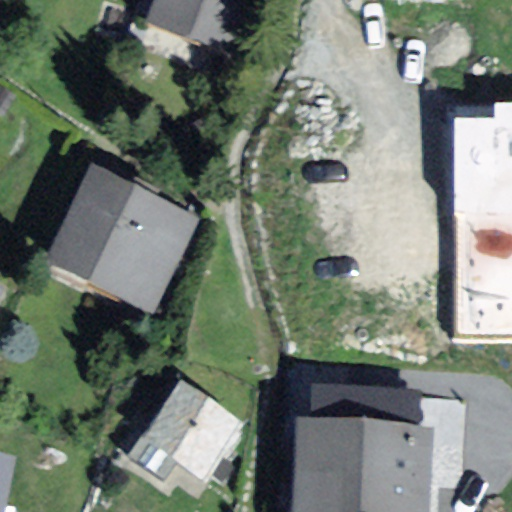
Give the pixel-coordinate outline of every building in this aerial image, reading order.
[(234,0),(154,0),(141,38),(213,62),(234,0)] [(511,99),(458,99),(456,327),(511,327),(511,99)] [(199,228),(85,178),(38,283),(152,334),(199,228)] [(207,485),(249,409),(178,370),(136,447),(207,485)] [(410,511),(412,438),(294,435),(292,511),(410,511)]
